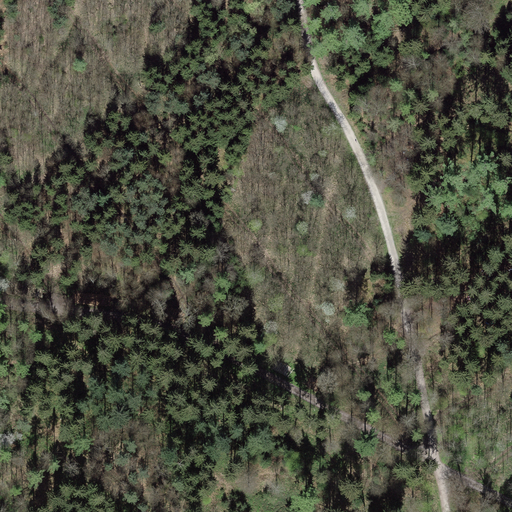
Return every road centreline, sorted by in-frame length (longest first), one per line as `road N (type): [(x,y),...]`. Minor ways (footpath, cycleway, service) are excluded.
road 1 (track): [(0,301),(169,327),(511,501)]
road 2 (track): [(298,0),(324,93),(376,194),(412,323)]
road 3 (track): [(412,323),(445,511)]
